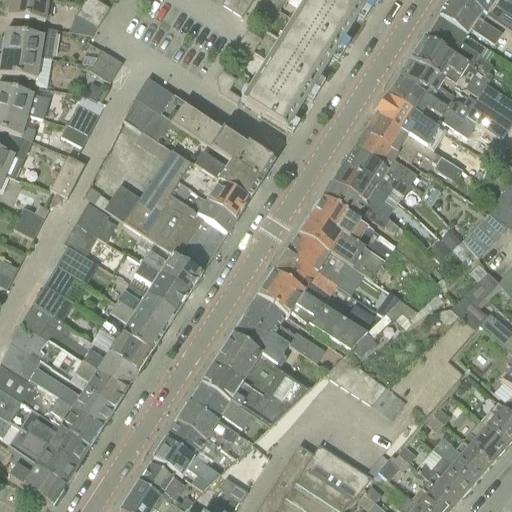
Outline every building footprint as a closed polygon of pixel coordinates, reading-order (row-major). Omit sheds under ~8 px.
[(28,0),(10,0),(7,19),(44,25),(47,3),(28,0)] [(91,0),(86,0),(82,8),(103,22),(110,11),(91,0)] [(226,0),(222,8),(221,8),(232,15),(240,0),(226,0)] [(242,21),(255,0),(240,0),(232,15),(242,21)] [(284,0),(267,0),(264,5),(279,14),(287,1),(284,0)] [(369,14),(346,0),(304,0),(304,2),(350,31),(357,20),(363,24),(369,14)] [(369,0),(346,0),(369,14),(375,4),(369,0)] [(481,17),(454,0),(453,0),(438,24),(465,42),(470,35),(492,50),(500,38),(478,23),(481,17)] [(490,12),(500,18),(511,26),(511,9),(497,0),(454,0),(481,17),(485,20),(490,12)] [(511,0),(497,0),(511,9),(511,0)] [(350,31),(304,2),(291,22),(344,55),(350,45),(344,41),(350,31)] [(279,14),(264,5),(256,18),(271,27),(279,14)] [(97,32),(103,22),(82,8),(75,19),(97,32)] [(344,55),(291,22),(278,42),(325,71),(332,60),(337,65),(344,55)] [(488,85),(491,80),(491,79),(494,80),(497,75),(490,70),(460,50),(465,42),(438,24),(425,44),(475,77),(488,85)] [(45,32),(44,39),(5,33),(2,55),(52,63),(54,63),(60,35),(45,32)] [(261,42),(247,33),(239,46),(253,55),(261,42)] [(325,71),(278,42),(266,62),(318,95),(324,86),(318,82),(325,71)] [(464,94),(475,77),(425,44),(411,65),(442,85),(442,84),(459,95),(464,94)] [(239,46),(231,59),(245,68),(253,55),(239,46)] [(112,61),(102,54),(89,75),(99,81),(112,61)] [(0,65),(0,77),(36,83),(35,90),(47,92),(52,63),(2,55),(0,65)] [(99,81),(109,87),(122,67),(112,61),(99,81)] [(318,95),(266,62),(253,83),(299,112),(306,102),(312,105),(318,95)] [(437,91),(442,85),(411,65),(399,83),(448,115),(463,124),(476,104),(469,100),(464,108),(458,106),(449,107),(448,107),(452,101),(437,91)] [(237,108),(240,104),(245,107),(292,137),(299,126),(293,123),(299,112),(253,83),(241,102),(229,94),(236,83),(222,74),(216,83),(219,97),(237,108)] [(170,127),(230,166),(261,186),(274,166),(147,82),(135,102),(170,127)] [(386,102),(433,132),(438,124),(466,142),(473,131),(463,124),(448,115),(399,83),(386,102)] [(87,98),(97,104),(103,93),(93,87),(87,98)] [(0,111),(26,119),(26,118),(44,124),(50,103),(0,88),(0,111)] [(511,106),(486,89),(476,104),(463,124),(473,131),(476,127),(502,144),(511,128),(511,106)] [(123,125),(135,134),(140,137),(141,136),(157,146),(170,127),(135,102),(123,125)] [(433,132),(386,102),(375,119),(444,165),(444,163),(451,153),(439,146),(441,145),(429,138),(433,132)] [(77,108),(71,119),(66,130),(87,141),(99,120),(77,108)] [(0,134),(5,136),(21,141),(20,141),(26,119),(0,111),(0,134)] [(363,137),(395,158),(410,167),(417,156),(436,168),(434,173),(455,186),(463,175),(444,163),(444,165),(375,119),(363,137)] [(82,152),(87,141),(66,130),(60,140),(82,152)] [(0,149),(0,177),(4,179),(13,160),(23,164),(31,145),(21,141),(5,136),(0,149)] [(85,201),(123,226),(122,228),(171,259),(171,261),(201,280),(225,241),(180,210),(190,196),(185,193),(185,192),(177,186),(189,169),(156,147),(157,146),(141,136),(140,137),(134,146),(163,165),(139,202),(120,189),(109,204),(91,192),(85,201)] [(417,179),(392,163),(395,158),(363,137),(352,153),(401,185),(409,192),(417,179)] [(403,200),(409,192),(401,185),(352,153),(342,169),(384,197),(392,202),(397,207),(402,199),(403,200)] [(190,169),(248,207),(261,186),(230,166),(225,174),(201,159),(196,167),(193,165),(190,169)] [(84,169),(75,165),(67,160),(50,194),(56,197),(50,209),(51,209),(52,209),(61,205),(63,201),(67,203),(84,169)] [(235,226),(248,207),(190,169),(189,169),(177,186),(185,192),(185,193),(190,196),(235,226)] [(384,197),(342,169),(332,185),(380,217),(387,222),(392,214),(397,207),(392,202),(384,197)] [(511,183),(488,217),(487,218),(508,231),(510,233),(511,231),(511,183)] [(321,201),(353,222),(357,217),(369,225),(369,224),(383,233),(385,230),(393,237),(398,231),(391,224),(387,222),(380,217),(332,185),(321,201)] [(225,241),(235,226),(190,196),(180,210),(225,241)] [(353,222),(321,201),(311,217),(348,242),(359,226),(353,222)] [(116,229),(106,222),(108,219),(87,207),(76,226),(98,240),(97,241),(106,247),(116,229)] [(38,208),(34,217),(23,211),(17,222),(39,233),(49,213),(38,208)] [(372,285),(377,277),(394,251),(359,226),(348,242),(311,217),(298,237),(359,278),(360,277),(372,285)] [(508,231),(487,218),(462,245),(462,246),(477,263),(478,262),(478,263),(508,231)] [(12,232),(33,243),(39,233),(17,222),(12,232)] [(85,261),(97,241),(98,240),(76,226),(63,248),(67,251),(85,261)] [(451,256),(452,254),(462,246),(462,245),(451,233),(438,244),(451,256)] [(347,297),(359,278),(298,237),(285,257),(336,291),(336,290),(347,297)] [(451,256),(438,244),(428,255),(439,267),(451,256)] [(477,263),(462,246),(452,254),(467,271),(477,263)] [(67,251),(55,270),(75,283),(87,263),(85,261),(67,251)] [(149,257),(144,264),(141,269),(188,300),(201,280),(171,261),(166,268),(149,257)] [(324,310),(336,291),(285,257),(272,277),(324,310)] [(0,263),(0,276),(12,283),(18,273),(0,263)] [(175,319),(188,300),(141,269),(134,279),(151,291),(146,298),(145,300),(175,319)] [(55,270),(43,291),(63,303),(75,283),(55,270)] [(503,281),(511,288),(511,272),(503,281)] [(12,283),(0,276),(0,290),(7,294),(12,283)] [(272,277),(256,301),(284,319),(287,315),(348,355),(366,338),(364,337),(345,324),(324,311),(324,310),(272,277)] [(449,314),(458,321),(474,334),(478,330),(487,320),(480,313),(476,310),(485,302),(498,287),(488,277),(487,278),(478,286),(471,292),(466,297),(455,308),(449,314)] [(511,288),(503,281),(498,287),(501,291),(511,303),(511,288)] [(129,288),(115,309),(162,339),(175,319),(145,300),(146,298),(129,288)] [(63,303),(43,291),(31,310),(51,323),(52,322),(63,303)] [(375,316),(382,321),(400,305),(388,297),(375,316)] [(284,319),(256,301),(244,321),(292,352),(315,368),(323,355),(295,336),(294,338),(279,328),(284,319)] [(162,339),(115,309),(109,319),(103,328),(119,339),(149,359),(162,339)] [(76,365),(125,397),(137,378),(107,359),(108,358),(52,322),(51,323),(31,310),(20,329),(60,355),(76,365)] [(373,322),(354,310),(345,324),(364,337),(373,322)] [(458,321),(449,314),(434,318),(447,331),(455,324),(458,321)] [(492,341),(511,359),(511,337),(490,317),(487,320),(478,330),(492,342),(492,341)] [(260,357),(281,371),(286,361),(282,358),(287,351),(291,354),(292,352),(244,321),(232,339),(260,357)] [(119,339),(103,328),(98,336),(114,348),(108,358),(107,359),(137,378),(149,359),(119,339)] [(48,375),(60,355),(20,329),(10,348),(41,369),(48,375)] [(376,347),(369,340),(366,338),(348,355),(350,355),(360,361),(376,347)] [(250,419),(269,431),(311,392),(281,371),(260,357),(232,339),(213,369),(243,388),(236,398),(243,402),(237,411),(250,419)] [(29,389),(36,377),(41,369),(10,348),(0,367),(0,370),(23,385),(29,389)] [(334,370),(326,380),(341,390),(355,369),(344,360),(334,370)] [(500,384),(501,385),(492,395),(511,412),(511,360),(506,368),(511,373),(500,384)] [(76,365),(69,377),(74,380),(69,388),(83,397),(113,416),(125,397),(76,365)] [(213,369),(201,388),(237,411),(243,402),(236,398),(243,388),(213,369)] [(351,397),(365,376),(355,369),(341,390),(351,397)] [(0,370),(0,395),(21,409),(31,415),(59,434),(88,453),(89,453),(101,435),(36,394),(29,389),(23,385),(0,370)] [(362,403),(375,384),(365,376),(351,397),(362,403)] [(36,377),(29,389),(36,394),(101,435),(113,416),(83,397),(79,403),(36,377)] [(478,390),(467,380),(461,387),(472,396),(478,390)] [(372,410),(385,392),(375,384),(362,403),(372,410)] [(236,430),(236,429),(242,433),(250,419),(237,411),(201,388),(188,407),(216,425),(220,420),(236,430)] [(0,422),(9,428),(21,409),(0,395),(0,422)] [(219,452),(227,457),(234,445),(239,448),(243,441),(216,425),(188,407),(177,425),(219,452)] [(511,420),(497,407),(490,416),(480,427),(507,450),(511,443),(511,420)] [(439,413),(432,420),(443,429),(449,422),(439,413)] [(31,415),(19,435),(27,440),(76,472),(88,453),(59,434),(31,415)] [(393,442),(407,423),(398,416),(383,435),(393,442)] [(437,437),(443,429),(432,420),(426,427),(437,437)] [(0,441),(1,442),(9,431),(10,429),(9,428),(0,422),(0,441)] [(165,443),(193,461),(196,456),(211,465),(219,452),(177,425),(165,443)] [(480,427),(470,438),(463,446),(489,470),(507,450),(480,427)] [(16,458),(64,491),(76,472),(27,440),(16,458)] [(165,443),(153,463),(181,481),(185,474),(200,484),(195,490),(203,495),(221,480),(193,461),(165,443)] [(463,446),(456,454),(451,450),(441,462),(472,489),(489,470),(463,446)] [(345,511),(352,505),(371,483),(318,449),(312,458),(298,450),(258,511),(345,511)] [(398,459),(408,468),(414,462),(404,453),(398,459)] [(8,481),(51,511),(64,491),(16,458),(11,466),(16,469),(8,481)] [(392,459),(377,476),(385,483),(388,486),(398,473),(402,476),(408,468),(398,459),(396,462),(392,459)] [(418,477),(428,485),(455,509),(472,489),(441,462),(430,474),(424,469),(418,477)] [(177,511),(187,511),(194,507),(187,501),(181,507),(175,504),(185,489),(150,467),(137,487),(177,511)] [(418,511),(451,511),(455,509),(428,485),(411,504),(411,505),(418,511)] [(177,511),(137,487),(120,511),(177,511)] [(369,492),(363,499),(374,508),(380,501),(369,492)] [(370,511),(374,508),(363,499),(357,506),(363,511),(370,511)] [(418,511),(411,505),(411,504),(408,501),(398,511),(418,511)]
